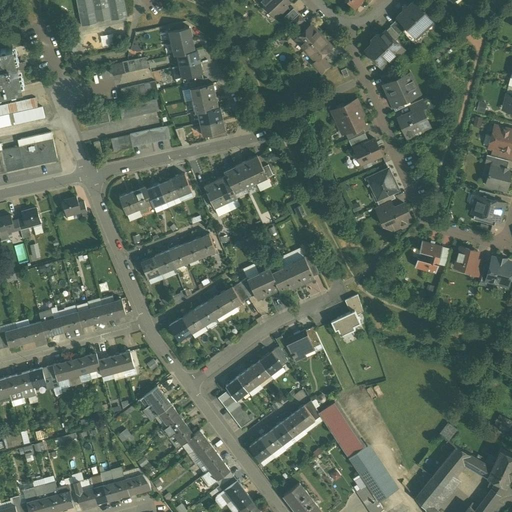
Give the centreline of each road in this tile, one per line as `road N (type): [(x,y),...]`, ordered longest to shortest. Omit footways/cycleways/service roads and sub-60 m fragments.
road 1 (residential): [(511,215),(503,246),(424,218),(354,54),(354,25)]
road 2 (residential): [(191,390),(258,333),(341,286)]
road 3 (residential): [(87,176),(265,135)]
road 4 (residential): [(144,321),(87,176)]
road 5 (residential): [(283,511),(191,390)]
road 6 (residential): [(0,363),(144,321)]
